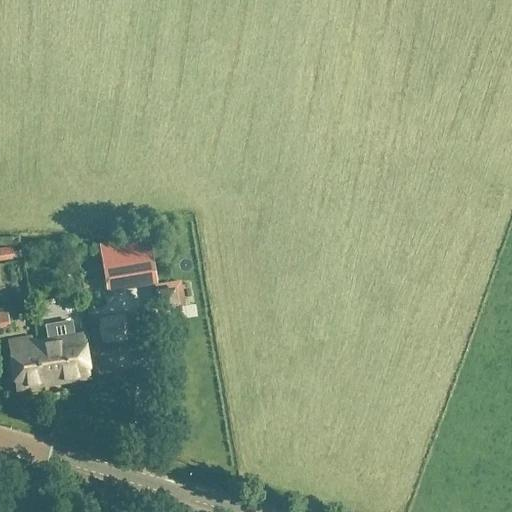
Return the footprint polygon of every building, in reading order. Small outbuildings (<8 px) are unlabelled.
[(148,238),(121,242),(99,246),(106,293),(155,286),(148,238)] [(0,248),(0,262),(12,260),(10,247),(0,248)] [(4,301),(19,300),(18,266),(0,266),(0,289),(3,290),(4,301)] [(183,309),(179,282),(153,286),(154,291),(152,293),(155,313),(158,314),(177,311),(179,310),(183,309)] [(0,328),(10,327),(7,312),(0,313),(0,328)] [(102,343),(126,339),(122,317),(98,321),(102,343)] [(37,344),(44,385),(86,378),(79,337),(37,344)] [(44,385),(37,344),(31,345),(30,338),(8,342),(16,390),(44,385)]
